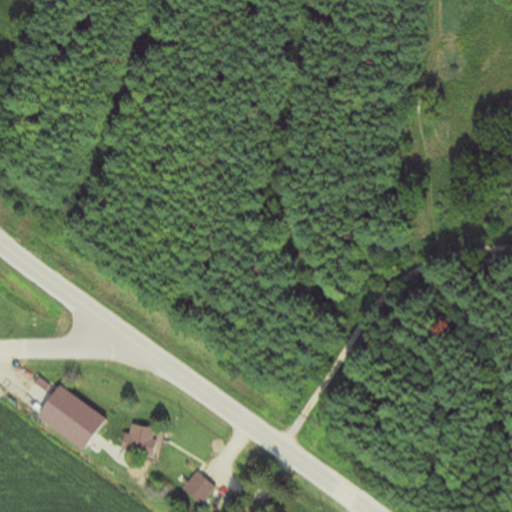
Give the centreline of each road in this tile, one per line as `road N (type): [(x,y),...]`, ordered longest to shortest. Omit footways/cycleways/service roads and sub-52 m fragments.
road 1 (secondary): [(375,511),(139,355),(0,241)]
road 2 (residential): [(0,350),(139,355)]
